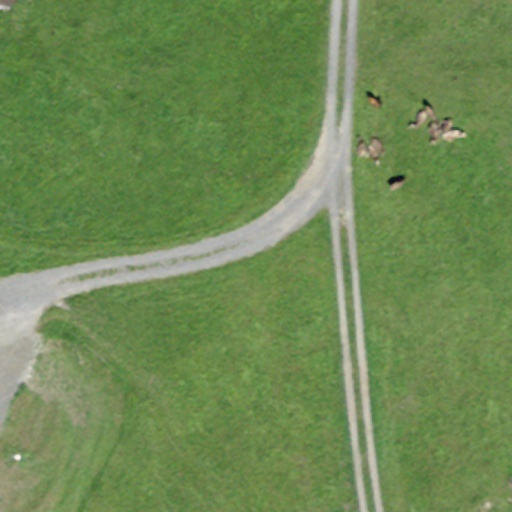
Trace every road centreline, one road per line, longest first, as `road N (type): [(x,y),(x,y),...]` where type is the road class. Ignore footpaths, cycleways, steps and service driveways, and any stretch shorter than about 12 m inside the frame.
road 1 (track): [(369,511),(336,214),(347,0)]
road 2 (track): [(0,300),(272,240),(338,178)]
